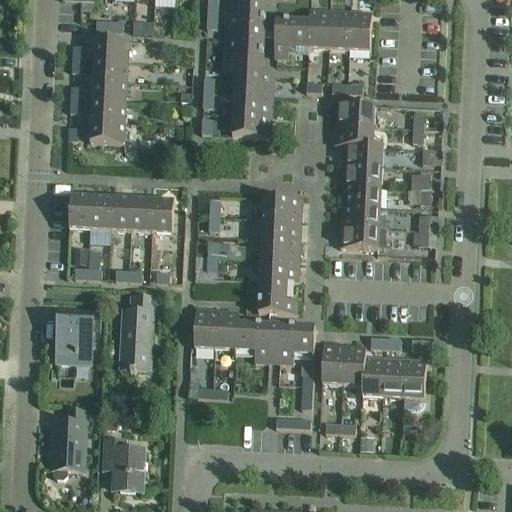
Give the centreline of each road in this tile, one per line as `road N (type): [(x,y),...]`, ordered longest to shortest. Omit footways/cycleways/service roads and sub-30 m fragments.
road 1 (residential): [(20,511),(45,0)]
road 2 (residential): [(443,465),(453,448),(476,0)]
road 3 (residential): [(194,511),(199,477),(211,467),(413,474),(443,465)]
